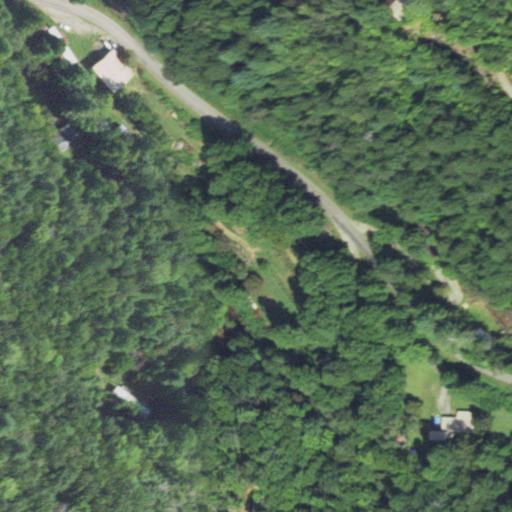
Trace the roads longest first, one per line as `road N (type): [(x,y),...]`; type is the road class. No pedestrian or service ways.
road 1 (residential): [(511,311),(256,80),(124,0)]
road 2 (residential): [(182,319),(49,176),(3,96)]
